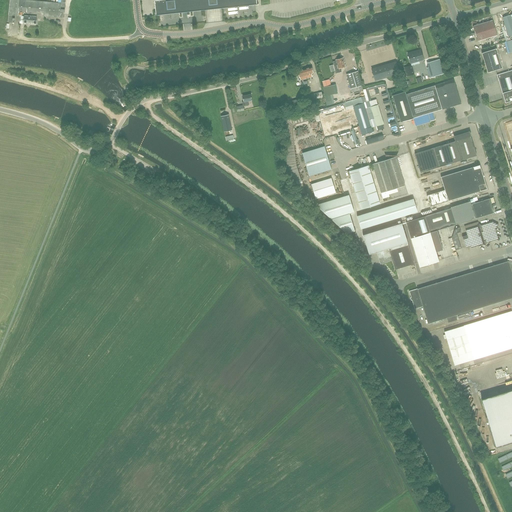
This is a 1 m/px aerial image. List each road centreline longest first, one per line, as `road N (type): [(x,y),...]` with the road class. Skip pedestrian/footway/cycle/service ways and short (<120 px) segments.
road 1 (track): [(141,101),(294,223),(354,284),(428,387),(488,511)]
road 2 (unclassified): [(0,109),(94,151),(141,101),(243,80),(454,17)]
road 3 (unclassified): [(339,157),(483,112)]
road 4 (unclassified): [(281,27),(142,30)]
road 5 (track): [(121,120),(0,73)]
road 6 (residential): [(142,30),(99,39),(19,38)]
road 7 (unclassified): [(393,285),(511,249)]
